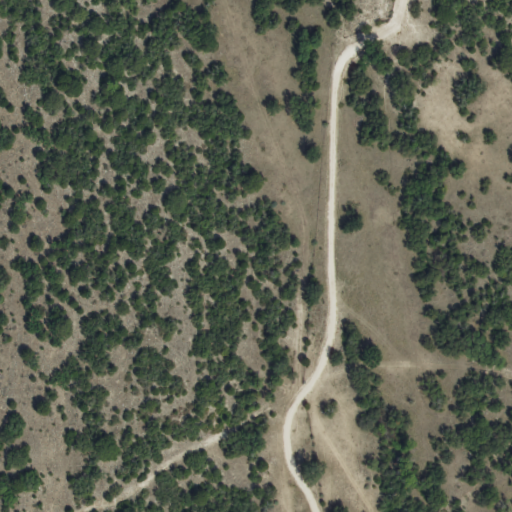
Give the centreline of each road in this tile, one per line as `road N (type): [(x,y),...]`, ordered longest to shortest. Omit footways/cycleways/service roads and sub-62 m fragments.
road 1 (residential): [(511,408),(265,393),(96,511)]
road 2 (residential): [(299,395),(327,351),(333,314),(338,63),(379,36),(399,0)]
